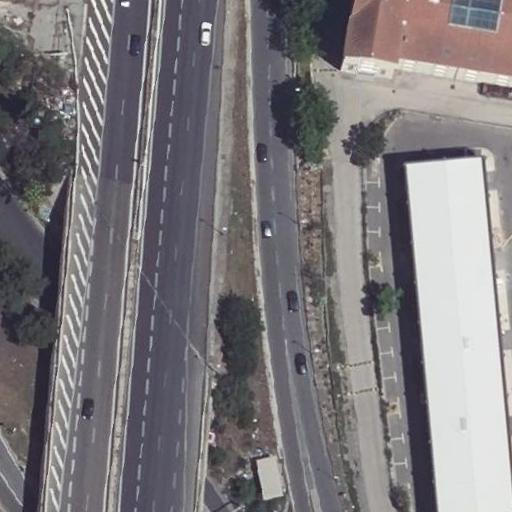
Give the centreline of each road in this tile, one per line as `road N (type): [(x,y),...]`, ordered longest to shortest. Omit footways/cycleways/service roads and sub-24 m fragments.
road 1 (motorway): [(130,0),(78,511)]
road 2 (secondary): [(191,487),(0,219)]
road 3 (motorway): [(279,320),(271,0)]
road 4 (motorway): [(163,308),(191,0)]
road 5 (motorway): [(135,511),(163,308)]
road 6 (motorway): [(160,511),(169,384),(163,308)]
road 7 (motorway): [(325,511),(279,320)]
road 8 (motorway): [(304,511),(279,320)]
